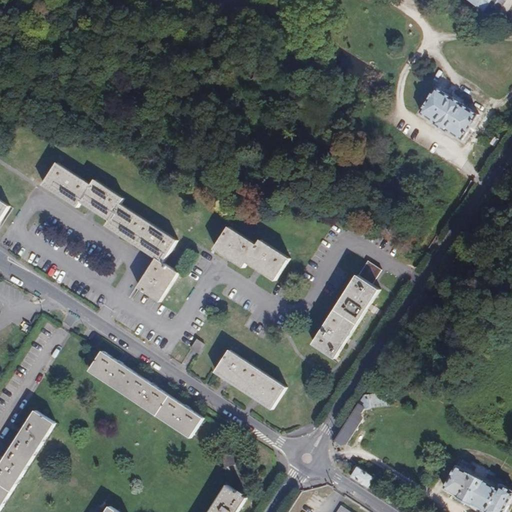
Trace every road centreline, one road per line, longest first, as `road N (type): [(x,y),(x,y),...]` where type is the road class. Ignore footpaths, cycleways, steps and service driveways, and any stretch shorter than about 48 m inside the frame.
road 1 (residential): [(511,148),(306,458)]
road 2 (residential): [(0,262),(306,458)]
